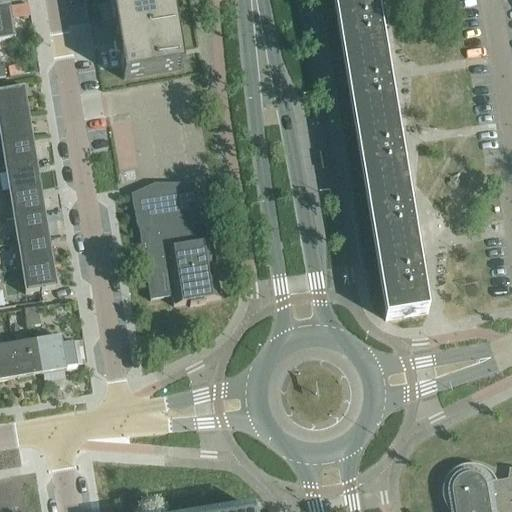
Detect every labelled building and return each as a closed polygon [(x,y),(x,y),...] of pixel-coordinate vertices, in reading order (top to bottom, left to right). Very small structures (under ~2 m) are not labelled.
[(109,0),(124,82),(175,73),(163,0),(109,0)] [(423,295),(422,290),(423,290),(422,287),(421,279),(420,275),(419,271),(412,231),(412,224),(410,215),(410,212),(409,212),(408,206),(402,168),(401,164),(402,164),(401,161),(400,152),(399,149),(398,144),(392,104),(391,100),(391,97),(389,85),(388,85),(388,80),(381,41),(380,37),(379,25),(378,22),(377,18),(374,0),(332,0),(386,321),(385,321),(385,323),(428,315),(428,313),(426,314),(423,295)] [(29,7),(10,10),(12,21),(30,18),(29,7)] [(12,21),(10,10),(0,11),(0,42),(15,40),(12,21)] [(10,55),(11,66),(27,64),(26,53),(10,55)] [(23,91),(0,94),(0,120),(27,117),(23,91)] [(0,133),(2,146),(31,141),(27,117),(0,120),(0,133)] [(6,171),(35,166),(31,141),(2,146),(6,171)] [(58,151),(43,152),(44,180),(58,180),(58,151)] [(10,196),(39,191),(35,166),(6,171),(10,196)] [(194,190),(193,189),(157,195),(156,195),(154,192),(141,198),(139,198),(139,197),(133,198),(135,211),(134,212),(136,218),(135,218),(137,224),(136,224),(138,230),(150,303),(171,299),(173,309),(189,306),(189,309),(205,306),(205,304),(220,301),(210,236),(200,237),(197,218),(198,218),(198,216),(197,216),(192,190),(194,190)] [(39,191),(10,196),(14,221),(44,216),(39,191)] [(44,216),(14,221),(18,246),(48,241),(44,216)] [(48,241),(18,246),(22,270),(52,266),(48,241)] [(26,296),(56,291),(52,266),(22,270),(26,296)] [(38,310),(24,313),(26,321),(39,319),(38,310)] [(27,330),(40,328),(39,319),(26,321),(27,330)] [(66,374),(61,340),(37,344),(42,378),(66,374)] [(42,378),(37,344),(13,348),(19,381),(42,378)] [(0,350),(0,384),(19,381),(13,348),(0,350)] [(511,511),(511,472),(510,472),(510,473),(509,482),(498,484),(497,482),(496,480),(494,478),(493,477),(490,474),(488,472),(486,471),(485,470),(481,469),(479,468),(476,468),(472,467),(470,468),(466,468),(462,469),(460,470),(457,472),(456,473),(454,474),(451,477),(450,479),(448,481),(447,483),(446,485),(446,487),(445,489),(444,491),(444,493),(444,496),(454,500),(457,511),(511,511)]
